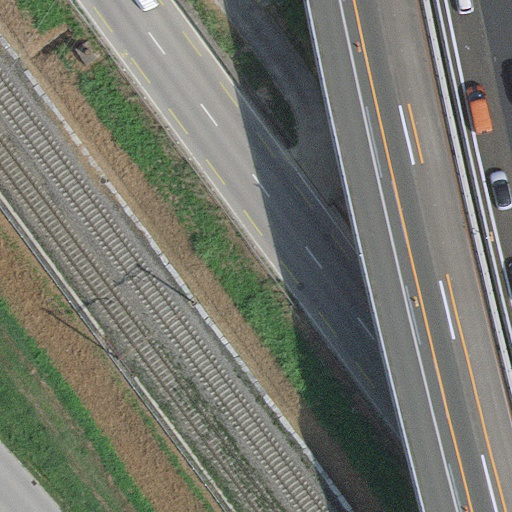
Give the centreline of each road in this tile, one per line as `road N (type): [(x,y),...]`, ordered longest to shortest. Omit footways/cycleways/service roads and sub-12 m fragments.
road 1 (primary): [(495,511),(123,0)]
road 2 (motorway): [(368,0),(486,511)]
